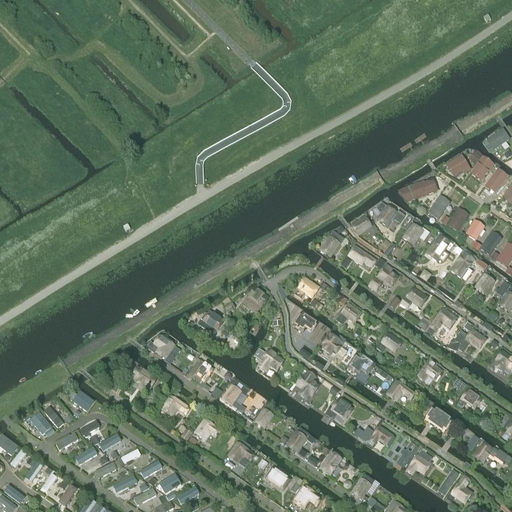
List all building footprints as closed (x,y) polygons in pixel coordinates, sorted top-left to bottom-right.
[(493,152),(510,141),(502,130),(486,142),(493,152)] [(446,167),(453,179),(465,172),(466,175),(471,172),(461,157),(446,167)] [(470,176),(481,183),(493,167),(483,160),(470,176)] [(486,187),(495,195),(506,182),(496,174),(486,187)] [(397,192),(407,204),(438,193),(433,180),(397,192)] [(511,185),(502,200),(511,207),(511,185)] [(430,211),(441,218),(450,205),(440,197),(430,211)] [(387,228),(396,215),(386,208),(382,205),(375,210),(380,216),(377,221),(387,228)] [(448,225),(459,231),(468,217),(458,210),(448,225)] [(358,238),(371,229),(365,219),(351,228),(358,238)] [(474,222),(465,236),(476,243),(485,229),(474,222)] [(413,247),(422,234),(412,227),(403,240),(413,247)] [(481,248),(492,255),(501,241),(491,234),(481,248)] [(330,259),(339,246),(329,239),(320,252),(330,259)] [(451,254),(454,249),(446,244),(443,248),(436,243),(427,257),(437,263),(446,250),(451,254)] [(498,259),(509,266),(511,261),(511,247),(507,245),(498,259)] [(371,271),(376,263),(368,258),(355,249),(348,259),(347,258),(343,264),(347,267),(351,261),(361,268),(363,265),(371,271)] [(460,280),(470,267),(474,261),(464,254),(460,260),(451,273),(460,280)] [(390,289),(397,279),(389,273),(391,271),(386,267),(377,279),(376,278),(369,288),(374,292),(381,282),(390,289)] [(494,284),(487,279),(489,275),(486,273),(484,277),(474,290),(484,297),(494,284)] [(305,295),(311,300),(318,290),(305,281),(296,294),(294,297),(301,301),(305,295)] [(511,287),(508,294),(498,307),(508,314),(511,308),(511,287)] [(244,298),(237,308),(244,313),(252,304),(260,310),(267,301),(255,291),(249,299),(247,300),(244,298)] [(420,310),(427,300),(414,291),(407,300),(405,299),(402,304),(407,308),(410,303),(420,310)] [(347,320),(354,325),(361,316),(348,306),(341,316),(336,323),(342,327),(347,320)] [(442,326),(449,330),(456,321),(443,311),(436,321),(429,330),(435,334),(442,326)] [(203,324),(200,328),(211,336),(214,332),(216,333),(223,323),(210,314),(203,324)] [(290,328),(300,335),(310,322),(300,315),(290,328)] [(479,351),(486,342),(473,332),(466,342),(464,341),(458,350),(462,353),(468,344),(479,351)] [(387,349),(394,354),(401,345),(388,335),(381,345),(379,344),(375,350),(382,355),(386,349),(387,349)] [(335,357),(343,346),(340,343),(330,336),(320,349),(330,356),(332,354),(335,357)] [(165,361),(174,348),(165,341),(159,337),(152,346),(158,350),(155,354),(165,361)] [(270,369),(274,372),(281,362),(268,353),(261,363),(256,370),(266,376),(270,369)] [(511,360),(502,353),(495,363),(495,364),(493,368),(503,376),(506,371),(508,373),(508,372),(511,374),(511,360)] [(368,363),(358,356),(347,371),(358,379),(361,375),(367,378),(375,367),(368,363)] [(209,380),(215,371),(200,361),(189,378),(199,384),(204,377),(209,380)] [(428,378),(435,383),(442,373),(429,364),(422,374),(417,380),(423,385),(428,378)] [(145,390),(150,392),(157,381),(137,367),(129,380),(137,385),(136,385),(145,391),(145,390)] [(316,387),(313,385),(317,379),(307,372),(296,388),(300,390),(296,396),(306,402),(309,397),(312,399),(319,389),(316,387)] [(241,395),(245,398),(249,393),(233,381),(229,387),(231,388),(222,401),(232,408),(232,407),(237,412),(240,407),(235,403),(241,395)] [(410,402),(414,396),(396,383),(386,396),(396,403),(403,394),(407,397),(406,399),(410,402)] [(474,411),(481,401),(468,392),(461,402),(460,401),(455,407),(461,411),(465,405),(474,411)] [(79,393),(72,404),(86,414),(94,403),(79,393)] [(186,418),(190,411),(180,405),(171,399),(162,412),(172,419),(177,412),(186,418)] [(333,422),(337,416),(345,421),(351,412),(338,402),(331,412),(329,411),(325,416),(333,422)] [(58,429),(63,424),(49,407),(43,412),(58,429)] [(445,429),(450,422),(443,417),(433,410),(424,423),(434,430),(438,425),(445,429)] [(264,431),(273,418),(263,411),(254,425),(264,431)] [(39,413),(30,421),(43,437),(45,435),(47,438),(55,432),(39,413)] [(215,439),(219,432),(214,429),(204,422),(195,435),(205,442),(209,435),(215,439)] [(96,423),(79,433),(82,439),(83,438),(85,440),(89,437),(88,435),(99,429),(96,423)] [(306,440),(309,437),(309,436),(299,429),(296,434),(287,447),(297,454),(307,440),(306,440)] [(385,448),(392,438),(379,429),(370,441),(369,440),(366,444),(370,446),(371,444),(374,446),(377,442),(385,448)] [(55,446),(59,453),(78,442),(74,436),(55,446)] [(2,437),(0,439),(0,449),(11,458),(18,449),(2,437)] [(101,447),(104,452),(119,442),(116,437),(101,447)] [(250,464),(254,457),(247,452),(237,445),(228,458),(238,465),(242,458),(250,464)] [(493,461),(498,454),(493,450),(492,452),(482,445),(481,446),(479,445),(476,448),(478,449),(473,458),(482,465),(488,457),(493,461)] [(95,455),(92,450),(73,461),(77,467),(86,461),(87,463),(91,461),(90,459),(95,455)] [(137,451),(122,459),(125,465),(141,457),(137,451)] [(431,467),(428,465),(432,459),(421,452),(406,474),(412,477),(416,471),(424,477),(431,467)] [(20,453),(10,466),(15,469),(25,456),(20,453)] [(339,465),(342,460),(332,453),(320,471),(329,478),(339,465)] [(116,472),(113,465),(94,474),(97,481),(116,472)] [(141,473),(144,478),(159,470),(156,465),(141,473)] [(36,466),(27,478),(32,481),(41,470),(36,466)] [(280,484),(285,478),(280,475),(270,468),(261,481),(271,488),(276,481),(280,484)] [(42,490),(46,494),(57,479),(52,476),(42,490)] [(175,476),(158,486),(165,496),(181,486),(175,476)] [(471,496),(465,491),(470,482),(464,478),(458,486),(451,496),(464,506),(471,496)] [(135,485),(132,479),(116,487),(120,493),(127,489),(128,492),(133,489),(132,487),(135,485)] [(352,494),(362,501),(371,488),(361,481),(352,494)] [(10,489),(7,487),(3,492),(19,504),(22,498),(14,492),(15,490),(11,488),(10,489)] [(69,487),(58,504),(65,509),(76,491),(69,487)] [(152,491),(133,501),(136,508),(156,498),(152,491)] [(177,500),(180,505),(196,497),(193,491),(177,500)] [(318,501),(313,497),(313,498),(303,491),(294,504),(304,511),(308,504),(315,509),(320,502),(318,501)] [(0,496),(0,503),(9,511),(13,506),(0,496)] [(405,511),(392,503),(389,508),(390,509),(388,511),(405,511)]
